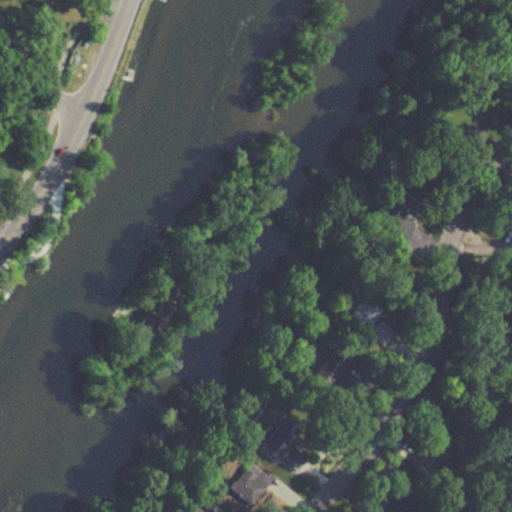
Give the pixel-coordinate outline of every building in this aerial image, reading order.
[(472,98),(500,64),(475,44),(447,78),(472,98)] [(425,193),(393,180),(375,221),(388,226),(383,239),(401,247),(412,221),(403,217),(406,211),(416,215),(425,193)] [(363,335),(379,307),(356,294),(340,323),(363,335)] [(391,330),(377,320),(366,334),(380,345),(391,330)] [(305,378),(325,393),(350,359),(331,344),(305,378)] [(255,447),(292,475),(303,460),(287,448),(299,432),(277,416),(255,447)] [(451,439),(433,427),(412,460),(431,472),(451,439)] [(245,506),(270,481),(248,460),(224,484),(245,506)] [(379,511),(408,511),(413,506),(396,492),(379,511)] [(189,507),(186,511),(213,511),(201,503),(195,511),(189,507)]
